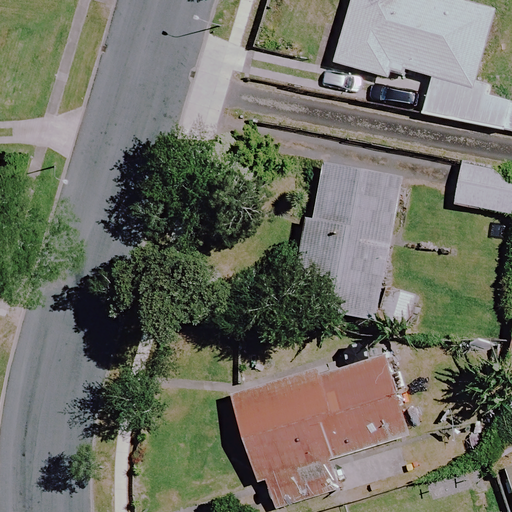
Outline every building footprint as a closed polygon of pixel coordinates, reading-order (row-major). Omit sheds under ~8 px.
[(352,0),(336,68),(428,91),(422,116),(511,137),(511,105),(476,97),(496,13),(442,0),(352,0)] [(387,284),(408,180),(320,162),(290,310),(406,333),(415,289),(387,284)] [(511,173),(463,164),(458,190),(455,204),(511,215),(511,173)] [(511,340),(502,382),(511,384),(511,340)] [(410,439),(385,354),(234,398),(267,511),(276,511),(341,493),(332,462),(410,439)]
